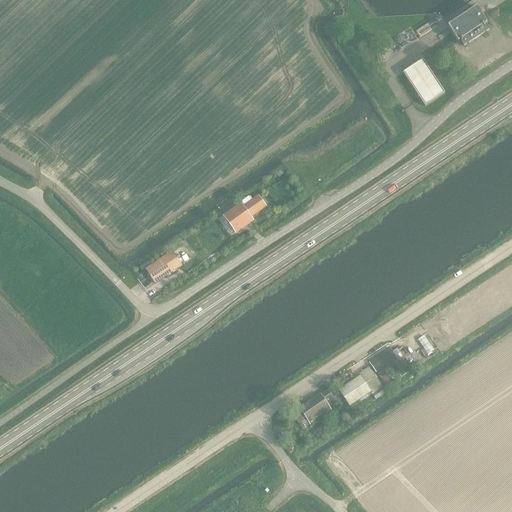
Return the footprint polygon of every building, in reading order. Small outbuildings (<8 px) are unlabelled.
[(448,26),(452,33),(458,42),(460,41),(464,47),(489,30),(485,24),(487,23),(477,7),(448,26)] [(445,93),(423,59),(402,73),(424,106),(445,93)] [(282,170),(276,175),(279,178),(285,174),(282,170)] [(223,213),(235,230),(251,218),(248,214),(263,204),(257,195),(242,206),(239,201),(223,213)] [(172,252),(145,270),(151,279),(155,284),(181,266),(175,257),(172,252)] [(424,335),(418,339),(424,348),(428,354),(434,350),(424,335)] [(390,348),(370,362),(376,372),(389,363),(392,368),(400,362),(390,348)] [(361,376),(339,391),(349,406),(371,391),(372,394),(382,387),(369,367),(359,373),(361,376)] [(388,373),(381,378),(386,385),(393,380),(388,373)] [(300,409),(302,412),(310,424),(320,418),(322,420),(326,418),(324,415),(331,411),(326,404),(333,398),(328,390),(300,409)]
